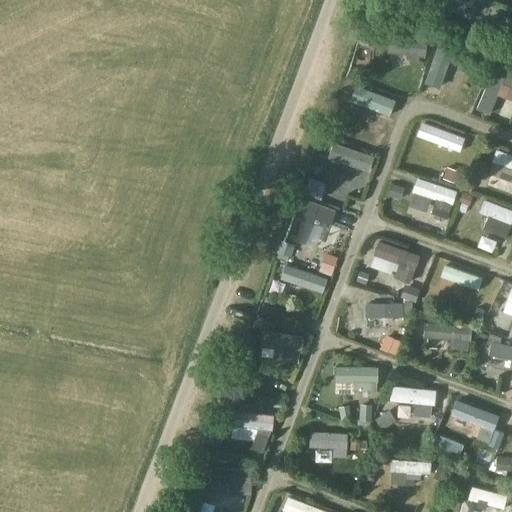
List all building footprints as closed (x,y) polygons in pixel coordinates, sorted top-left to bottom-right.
[(425,56),(427,40),(391,36),(389,52),(411,55),(410,62),(418,63),(419,56),(425,56)] [(428,87),(440,93),(448,75),(457,79),(464,63),(455,59),(458,52),(446,47),(428,87)] [(511,100),(511,72),(494,66),(477,109),(489,114),(497,94),(511,100)] [(340,133),(388,134),(388,118),(341,116),(340,133)] [(426,156),(462,158),(462,150),(465,150),(466,137),(428,135),(426,156)] [(511,156),(496,151),(492,163),(511,169),(511,156)] [(511,171),(496,166),(491,179),(511,186),(511,171)] [(336,167),(336,180),(368,181),(369,168),(336,167)] [(448,219),(456,192),(417,179),(413,192),(436,200),(432,214),(448,219)] [(291,239),(304,244),(313,219),(330,225),(335,210),(305,200),(291,239)] [(480,213),(492,217),(505,222),(511,225),(511,220),(511,211),(485,201),(480,213)] [(511,226),(484,216),(479,228),(510,241),(511,237),(511,226)] [(311,258),(328,265),(337,246),(319,238),(311,258)] [(420,257),(379,242),(374,256),(405,267),(400,281),(410,285),(420,257)] [(491,287),(492,275),(458,273),(456,298),(470,299),(471,286),(491,287)] [(313,296),(323,294),(322,288),(327,287),(325,275),(292,279),(293,291),(312,289),(313,296)] [(291,304),(312,302),(311,292),(290,293),(291,304)] [(403,317),(403,320),(413,315),(413,302),(405,302),(405,303),(367,304),(367,317),(403,317)] [(425,337),(451,339),(450,347),(467,349),(468,341),(469,341),(471,326),(426,322),(425,337)] [(282,359),(298,361),(299,352),(302,352),(304,336),(264,331),(262,346),(284,349),(282,359)] [(511,346),(491,342),(488,355),(511,360),(511,346)] [(355,381),(354,390),(377,391),(377,367),(336,367),(336,381),(355,381)] [(393,386),(392,400),(416,403),(414,415),(430,416),(431,404),(434,405),(436,390),(393,386)] [(336,387),(335,397),(352,400),(354,390),(336,387)] [(456,398),(451,412),(482,424),(477,438),(488,442),(493,429),(499,414),(456,398)] [(274,415),(233,410),(232,425),(259,429),(259,431),(251,448),(263,453),(272,430),(274,415)] [(348,434),(310,432),(309,446),(334,447),(333,456),(346,457),(348,434)] [(458,458),(463,445),(438,434),(432,447),(458,458)] [(391,471),(430,473),(431,462),(392,459),(391,471)] [(228,494),(251,494),(253,469),(211,468),(210,482),(229,482),(228,494)] [(391,476),(391,487),(430,489),(430,478),(391,476)] [(469,499),(504,508),(507,495),(472,486),(469,499)] [(502,511),(471,501),(466,511),(502,511)]
